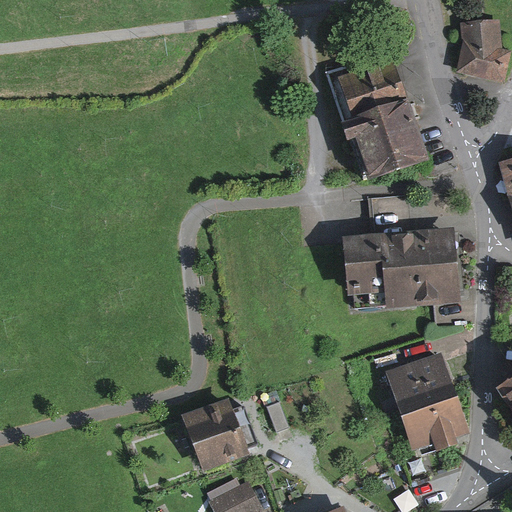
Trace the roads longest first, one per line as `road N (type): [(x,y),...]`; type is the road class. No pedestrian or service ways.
road 1 (residential): [(400,0),(0,56)]
road 2 (residential): [(488,219),(473,495)]
road 3 (residential): [(425,0),(473,157)]
